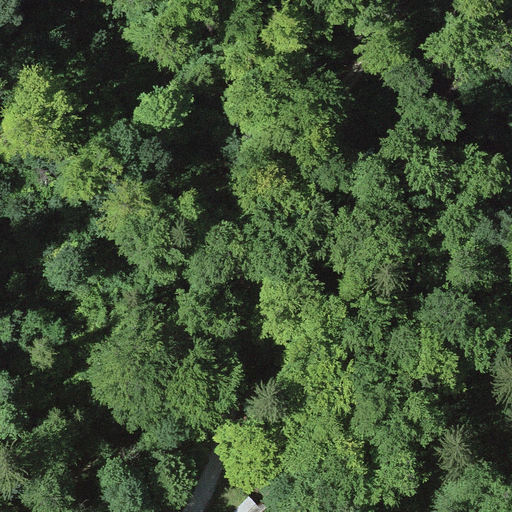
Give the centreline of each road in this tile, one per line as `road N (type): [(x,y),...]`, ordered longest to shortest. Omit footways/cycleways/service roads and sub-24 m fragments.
road 1 (track): [(191,511),(233,410),(254,216),(410,0)]
road 2 (track): [(39,511),(148,400),(174,351),(200,265),(226,232),(254,216)]
